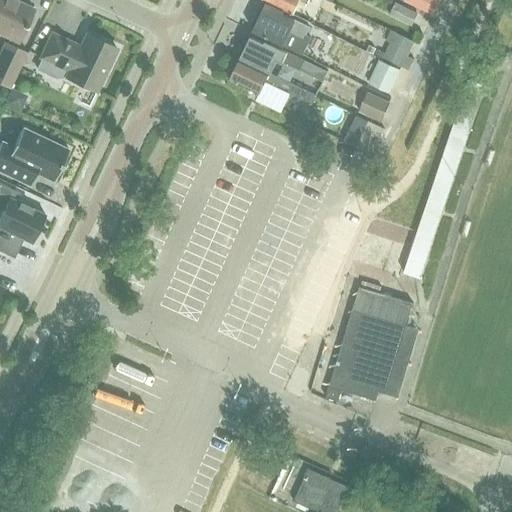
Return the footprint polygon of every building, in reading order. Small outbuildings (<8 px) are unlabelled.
[(34,9),(13,0),(0,0),(0,33),(9,37),(7,43),(4,42),(0,50),(0,84),(9,88),(26,52),(14,46),(17,41),(18,42),(34,9)] [(262,0),(263,1),(292,15),(306,21),(312,8),(306,5),(307,3),(308,0),(262,0)] [(439,0),(405,0),(434,14),(440,0),(439,0)] [(396,4),(390,17),(412,27),(418,15),(396,4)] [(255,20),(251,30),(253,31),(283,46),(302,55),(311,38),(305,35),(309,27),(265,6),(258,21),(255,20)] [(69,70),(66,77),(97,90),(116,47),(86,33),(80,46),(51,33),(40,57),(69,70)] [(408,57),(415,43),(396,34),(384,59),(410,71),(415,61),(408,57)] [(243,45),(240,52),(241,57),(240,58),(270,73),(276,61),(282,63),(283,62),(299,70),(323,81),(327,72),(304,60),(265,41),(264,43),(250,37),(246,45),(243,45)] [(240,58),(230,80),(259,94),(267,77),(272,80),(270,84),(283,90),(312,104),(316,95),(287,81),(270,73),(240,58)] [(370,85),(390,94),(401,70),(381,61),(370,85)] [(11,89),(4,104),(19,111),(26,96),(11,89)] [(368,94),(359,113),(381,123),(390,104),(368,94)] [(356,143),(355,145),(362,148),(372,153),(384,129),(367,120),(356,143)] [(0,141),(0,171),(30,186),(30,184),(25,182),(25,181),(29,173),(35,173),(36,173),(53,181),(68,150),(21,128),(12,147),(0,141)] [(0,182),(0,196),(7,200),(2,211),(0,214),(0,250),(12,257),(21,238),(30,242),(44,213),(16,199),(19,192),(0,182)] [(330,387),(326,398),(338,402),(342,390),(376,401),(379,392),(386,394),(414,303),(360,287),(353,310),(330,387)] [(316,511),(336,511),(348,487),(308,468),(293,502),(316,511)]
